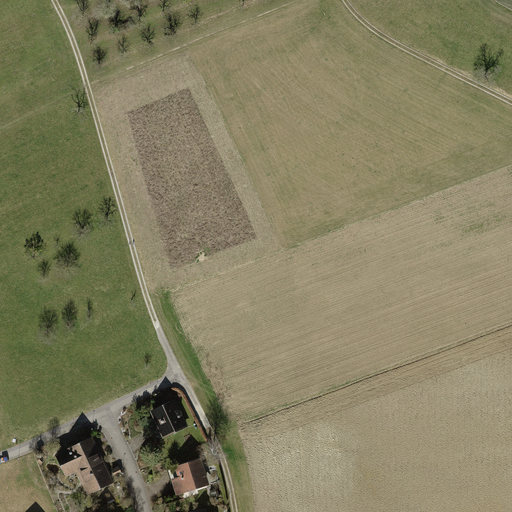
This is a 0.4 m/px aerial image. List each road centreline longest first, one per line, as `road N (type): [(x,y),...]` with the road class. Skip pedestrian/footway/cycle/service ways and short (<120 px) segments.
road 1 (track): [(55,0),(89,84),(147,294),(214,441),(235,511)]
road 2 (track): [(292,0),(89,84),(0,131)]
road 3 (track): [(511,100),(388,37),(347,0)]
